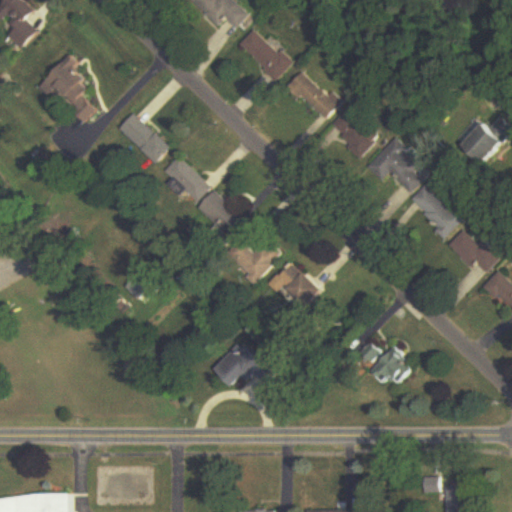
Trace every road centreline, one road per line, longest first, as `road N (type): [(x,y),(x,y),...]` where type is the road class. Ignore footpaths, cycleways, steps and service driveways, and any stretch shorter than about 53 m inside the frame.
road 1 (residential): [(105,0),(511,397)]
road 2 (residential): [(0,436),(511,435)]
